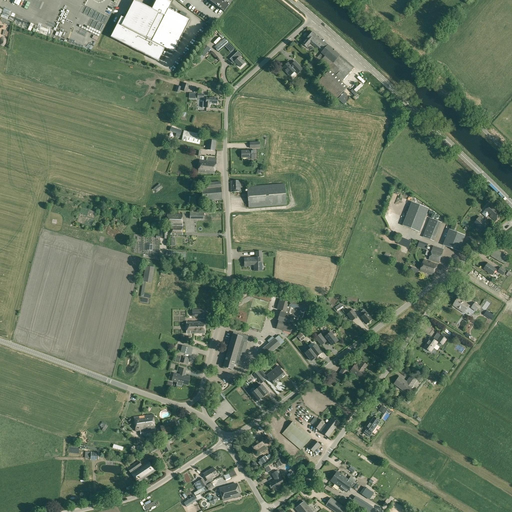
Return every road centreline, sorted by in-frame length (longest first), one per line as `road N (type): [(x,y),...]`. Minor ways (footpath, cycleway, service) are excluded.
road 1 (unclassified): [(200,394),(228,282),(227,99),(312,17)]
road 2 (unclassified): [(266,510),(313,472),(453,268)]
road 3 (unclassified): [(225,441),(453,268)]
road 4 (secondary): [(511,204),(312,17)]
road 5 (unclassified): [(511,157),(345,0)]
road 6 (unclassified): [(183,407),(0,341)]
road 7 (unclassified): [(225,441),(147,491),(68,511)]
